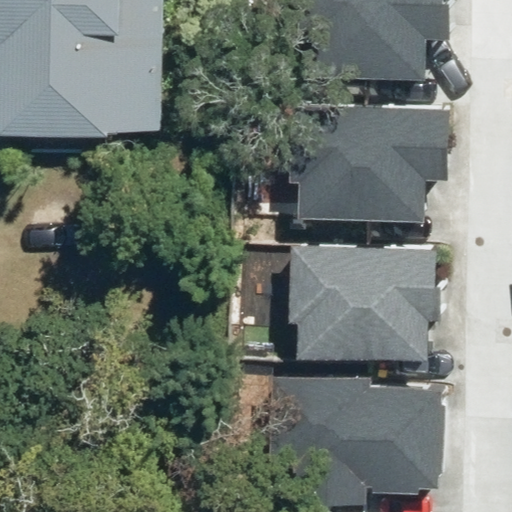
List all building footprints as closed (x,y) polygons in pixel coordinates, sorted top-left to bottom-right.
[(161,0),(0,0),(0,136),(99,139),(99,131),(158,132),(161,0)] [(441,0),(297,0),(297,76),(425,77),(426,28),(441,28),(441,0)] [(443,177),(444,114),(295,113),(294,216),(431,217),(431,177),(443,177)] [(439,248),(288,246),(287,360),(420,361),(421,310),(438,310),(439,248)] [(439,496),(440,390),(266,388),(265,495),(439,496)]
